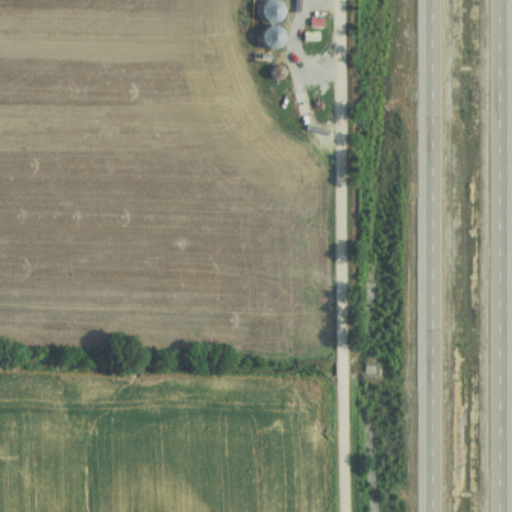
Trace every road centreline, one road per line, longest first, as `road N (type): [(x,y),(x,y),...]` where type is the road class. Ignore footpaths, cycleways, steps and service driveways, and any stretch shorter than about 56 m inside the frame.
road 1 (residential): [(339,511),(336,0)]
road 2 (trunk): [(494,511),(494,0)]
road 3 (trunk): [(427,0),(427,511)]
